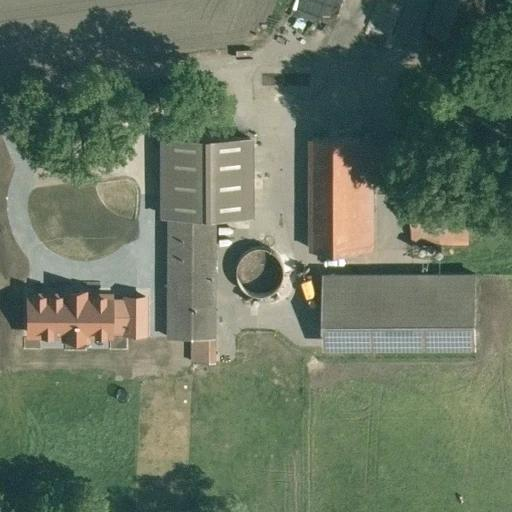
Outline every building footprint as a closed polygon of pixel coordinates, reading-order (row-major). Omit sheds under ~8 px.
[(440,0),(431,28),(464,40),(463,40),(479,46),(496,0),(440,0)] [(250,137),(163,137),(163,211),(169,211),(169,337),(193,337),(213,337),(213,215),(249,215),(250,137)] [(373,137),(313,137),(313,249),(373,249),(373,137)] [(99,183),(57,191),(65,229),(105,221),(106,226),(141,219),(133,181),(100,187),(99,183)] [(469,203),(412,202),(412,239),(469,240),(469,203)] [(237,251),(240,294),(283,292),(281,249),(237,251)] [(476,273),(325,274),(325,346),(476,346),(476,273)] [(148,291),(27,291),(27,335),(148,335),(148,291)] [(193,337),(193,359),(213,359),(213,337),(193,337)]
